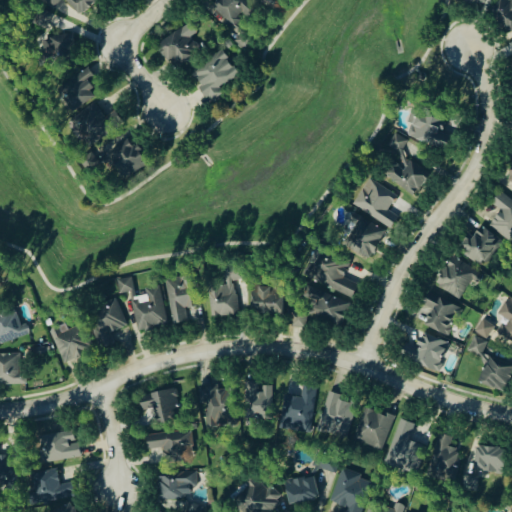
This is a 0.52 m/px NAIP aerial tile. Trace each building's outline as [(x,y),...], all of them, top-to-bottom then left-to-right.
[(52,11),(60,0),(38,0),(38,1),(52,11)] [(62,0),(79,16),(95,0),(62,0)] [(244,51),(253,41),(235,26),(253,4),(247,0),(216,0),(209,9),(241,35),(234,44),(244,51)] [(511,28),(511,2),(510,0),(500,0),(487,13),(507,33),(511,28)] [(50,17),(39,10),(31,23),(42,30),(50,17)] [(172,72),(198,54),(180,28),(154,46),(172,72)] [(58,60),(75,53),(68,38),(52,45),(58,60)] [(237,75),(219,52),(189,76),(210,102),(221,93),(219,90),(237,75)] [(72,114),(96,96),(87,84),(94,79),(86,68),(55,91),(72,114)] [(90,148),(113,131),(94,104),(71,121),(90,148)] [(402,137),(445,151),(451,136),(438,132),(442,118),(412,108),(402,137)] [(380,173),(411,198),(428,176),(398,152),(406,143),(395,134),(385,146),(395,154),(380,173)] [(105,162),(128,181),(147,159),(124,140),(105,162)] [(395,196),(367,180),(351,207),(389,230),(397,218),(386,212),(395,196)] [(499,213),(488,224),(506,243),(511,237),(511,202),(502,192),(490,203),(499,213)] [(368,261),(383,232),(352,215),(347,223),(353,226),(342,248),(368,261)] [(501,246),(479,225),(458,246),(480,268),(501,246)] [(308,282),(352,299),(357,285),(342,279),(349,261),(320,250),(308,282)] [(459,301),(476,273),(450,257),(432,285),(459,301)] [(208,317),(234,317),(234,280),(242,280),(242,268),(207,268),(208,317)] [(199,308),(196,282),(182,284),(182,279),(165,281),(170,324),(185,323),(184,309),(199,308)] [(349,304),(305,286),(300,299),(313,305),(308,317),(339,329),(349,304)] [(145,302),(132,305),(137,332),(165,327),(158,288),(143,290),(145,302)] [(281,314),(281,288),(250,288),(250,314),(281,314)] [(430,311),(422,325),(445,337),(459,310),(426,293),(420,306),(430,311)] [(84,310),(98,350),(113,345),(109,333),(124,328),(115,300),(84,310)] [(511,343),(511,308),(502,304),(496,316),(503,320),(496,335),(511,343)] [(0,310),(0,344),(23,338),(14,307),(0,310)] [(304,329),(305,311),(291,311),(290,328),(304,329)] [(474,333),(486,340),(494,327),(482,319),(474,333)] [(62,364),(90,353),(79,325),(66,330),(64,325),(49,331),(62,364)] [(447,344),(420,333),(415,348),(404,343),(398,358),(435,373),(447,344)] [(486,342),(472,337),(467,352),(482,357),(486,342)] [(0,354),(0,385),(24,385),(23,354),(0,354)] [(511,372),(511,367),(489,356),(476,382),(501,394),(511,372)] [(270,384),(243,384),(243,422),(270,422),(270,384)] [(197,388),(198,407),(208,407),(208,425),(231,424),(229,386),(197,388)] [(308,432),(314,389),(300,387),(299,399),(282,396),(278,428),(308,432)] [(179,419),(174,390),(138,397),(143,426),(179,419)] [(355,401),(326,395),(316,434),(345,441),(355,401)] [(393,418),(364,407),(352,439),(380,450),(393,418)] [(419,446),(408,442),(413,425),(397,420),(384,465),(411,473),(419,446)] [(79,455),(71,430),(39,440),(47,466),(79,455)] [(184,448),(191,447),(188,432),(144,440),(146,452),(163,449),(166,466),(187,463),(184,448)] [(450,437),(435,434),(427,477),(451,481),(456,451),(448,449),(450,437)] [(502,474),(503,448),(473,447),(472,472),(502,474)] [(0,486),(12,486),(12,457),(0,457),(0,486)] [(58,485),(55,469),(30,474),(35,505),(73,498),(71,483),(58,485)] [(182,500),(182,491),(196,491),(195,474),(156,474),(157,501),(182,500)] [(263,491),(252,475),(242,483),(246,489),(232,500),(241,511),(277,511),(283,508),(268,487),(263,491)] [(282,486),(291,508),(318,497),(309,475),(282,486)] [(360,511),(368,484),(337,476),(330,504),(345,508),(343,511),(360,511)] [(400,511),(401,511),(370,501),(366,511),(400,511)] [(53,511),(73,511),(67,503),(53,511)]
